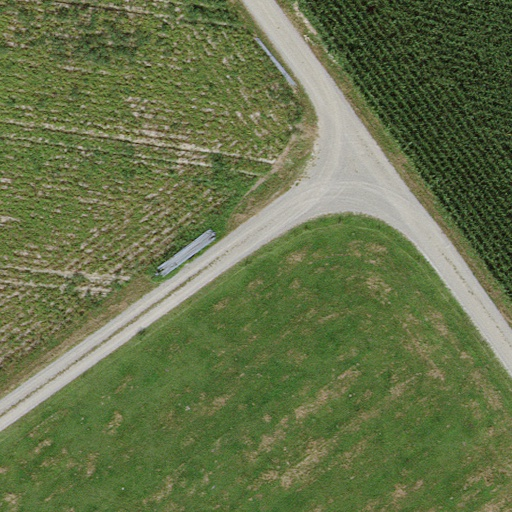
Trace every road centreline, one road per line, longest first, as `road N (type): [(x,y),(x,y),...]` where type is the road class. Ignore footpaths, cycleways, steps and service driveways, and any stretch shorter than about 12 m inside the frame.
road 1 (track): [(0,428),(375,166)]
road 2 (track): [(511,356),(256,0)]
